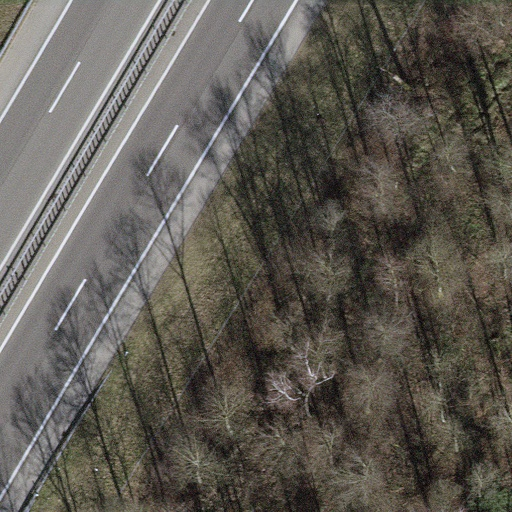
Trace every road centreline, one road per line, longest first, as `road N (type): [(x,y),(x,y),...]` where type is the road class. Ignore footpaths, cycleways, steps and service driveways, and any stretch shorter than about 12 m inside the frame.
road 1 (motorway): [(0,430),(255,0)]
road 2 (motorway): [(118,0),(0,198)]
